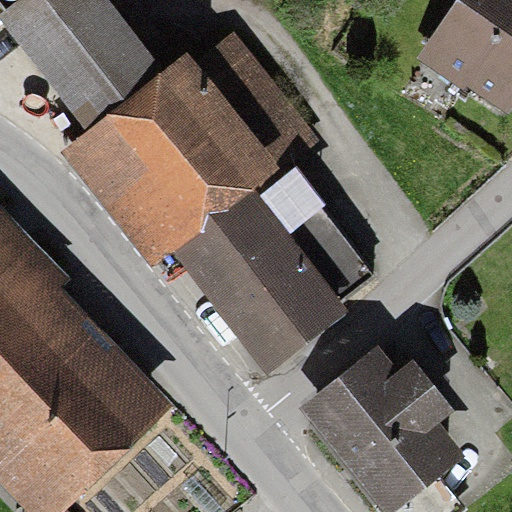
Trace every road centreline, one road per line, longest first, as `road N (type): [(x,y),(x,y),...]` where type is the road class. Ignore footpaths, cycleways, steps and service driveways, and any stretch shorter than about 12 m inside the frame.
road 1 (tertiary): [(0,151),(36,181),(241,430)]
road 2 (residential): [(241,430),(511,187)]
